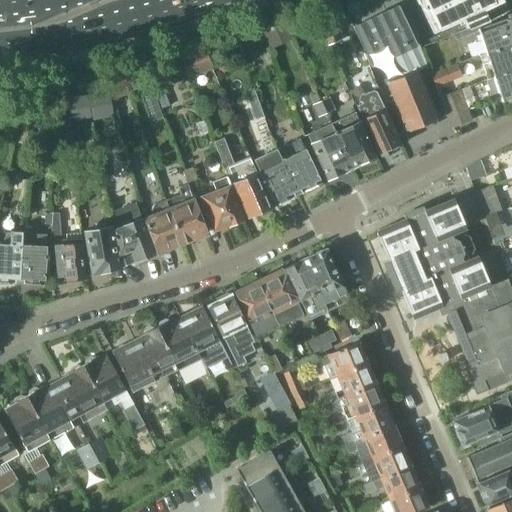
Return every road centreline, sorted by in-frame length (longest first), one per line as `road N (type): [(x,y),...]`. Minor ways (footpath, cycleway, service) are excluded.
road 1 (residential): [(29,332),(218,269),(335,213)]
road 2 (residential): [(461,511),(335,213)]
road 3 (secondary): [(0,44),(74,34),(197,0)]
road 4 (residential): [(335,213),(511,125)]
